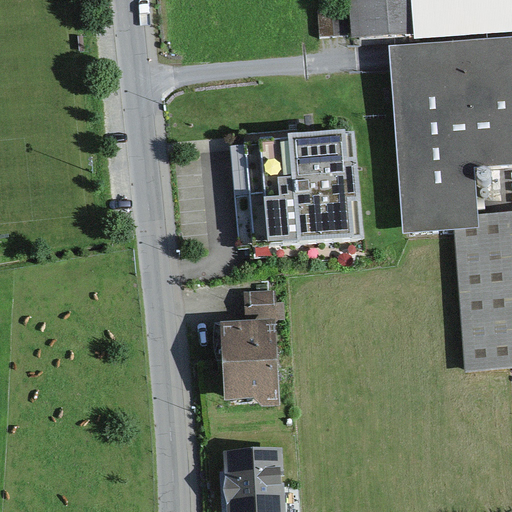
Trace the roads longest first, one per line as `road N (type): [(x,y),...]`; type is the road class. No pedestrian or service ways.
road 1 (residential): [(174,511),(136,83)]
road 2 (residential): [(366,59),(136,83)]
